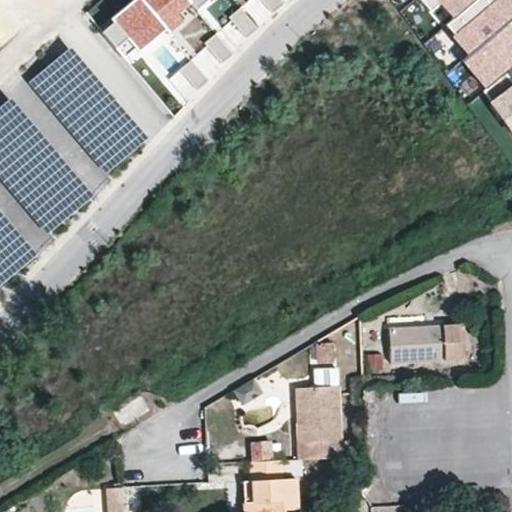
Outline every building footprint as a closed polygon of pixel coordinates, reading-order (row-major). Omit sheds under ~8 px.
[(151,39),(163,28),(139,0),(129,0),(108,18),(111,21),(100,31),(122,57),(133,48),(148,36),(151,39)] [(187,1),(186,0),(139,0),(163,28),(166,31),(180,20),(174,13),(187,1)] [(186,0),(187,1),(193,8),(203,0),(186,0)] [(279,0),(260,0),(272,13),(283,4),(279,0)] [(438,0),(439,0),(453,15),(470,0),(419,0),(427,10),(438,0)] [(466,28),(478,43),(511,14),(511,11),(502,0),(470,0),(453,15),(442,24),(454,37),(466,28)] [(241,9),(230,18),(247,38),(258,28),(241,9)] [(502,71),(511,62),(511,45),(508,40),(511,36),(511,14),(478,43),(461,57),(485,86),(502,71)] [(216,35),(205,44),(222,64),(233,55),(216,35)] [(136,51),(151,39),(148,36),(133,48),(136,51)] [(191,60),(180,70),(198,90),(209,81),(191,60)] [(511,83),(502,71),(485,86),(480,90),(511,132),(511,83)] [(459,326),(390,330),(393,363),(462,360),(459,326)] [(336,342),(319,342),(319,361),(336,361),(336,342)] [(385,371),(386,353),(367,352),(366,370),(385,371)] [(316,369),(317,387),(341,386),(340,368),(316,369)] [(262,393),(255,381),(237,392),(243,404),(262,393)] [(301,460),(358,457),(357,439),(344,440),(341,386),(305,388),(307,424),(299,425),(301,460)] [(307,424),(305,388),(297,388),(299,425),(307,424)] [(126,405),(134,418),(147,410),(139,397),(126,405)] [(115,412),(123,425),(134,418),(126,405),(115,412)] [(250,445),(251,463),(272,462),(271,443),(250,445)] [(282,461),(251,463),(252,482),(255,482),(256,504),(244,504),(244,511),(299,511),(297,480),(283,481),(282,461)] [(255,482),(252,482),(243,483),(244,504),(256,504),(255,482)] [(110,489),(111,511),(126,511),(125,488),(110,489)]
